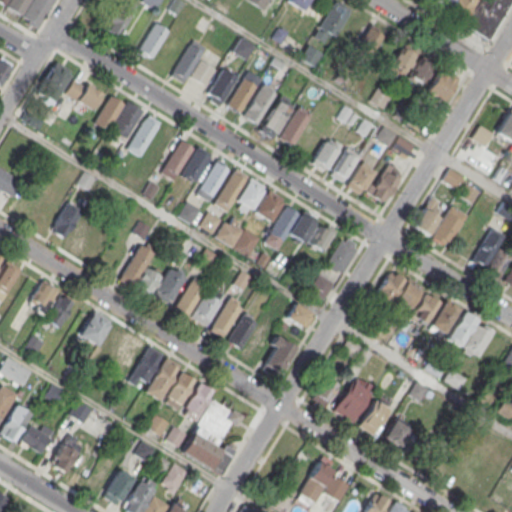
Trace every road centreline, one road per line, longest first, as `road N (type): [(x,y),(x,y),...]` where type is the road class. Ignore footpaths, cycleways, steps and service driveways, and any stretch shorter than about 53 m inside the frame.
road 1 (residential): [(511,27),(213,511)]
road 2 (residential): [(52,30),(511,318)]
road 3 (residential): [(447,511),(0,230)]
road 4 (residential): [(511,85),(376,0)]
road 5 (residential): [(70,0),(0,114)]
